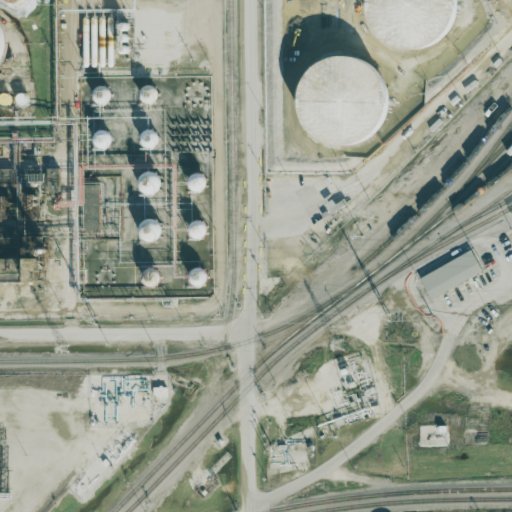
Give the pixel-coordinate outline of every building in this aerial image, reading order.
[(382,33),(393,42),(406,47),(420,46),(434,42),(444,32),(451,20),(454,7),(453,0),(372,0),(372,8),(375,21),(382,33)] [(310,135),(323,144),(337,148),(352,147),(366,140),(377,130),(384,116),(386,101),(382,86),(374,73),(362,64),(349,60),(335,60),(322,63),(311,71),(302,82),(298,95),(297,108),(301,123),(310,135)] [(207,104),(207,82),(187,83),(187,104),(207,104)] [(144,86),(141,102),(157,105),(160,89),(144,86)] [(110,106),(113,89),(96,87),(94,103),(110,106)] [(0,95),(0,102),(1,106),(13,103),(10,92),(0,95)] [(110,130),(95,133),(98,150),(114,147),(110,130)] [(142,133),(146,150),(161,146),(157,130),(142,133)] [(59,168),(47,169),(47,174),(27,174),(28,184),(47,183),(48,192),(60,191),(59,168)] [(160,172),(141,176),(144,196),(163,192),(160,172)] [(207,191),(206,175),(191,175),(191,191),(207,191)] [(162,240),(161,220),(142,221),(143,241),(162,240)] [(190,224),(195,241),(209,238),(204,220),(190,224)] [(419,278),(431,299),(483,272),(472,250),(419,278)] [(199,290),(211,282),(202,267),(189,276),(199,290)] [(163,275),(148,269),(143,282),(157,288),(163,275)] [(99,286),(114,285),(113,272),(98,273),(99,286)] [(153,398),(167,397),(167,388),(153,388),(153,398)]
